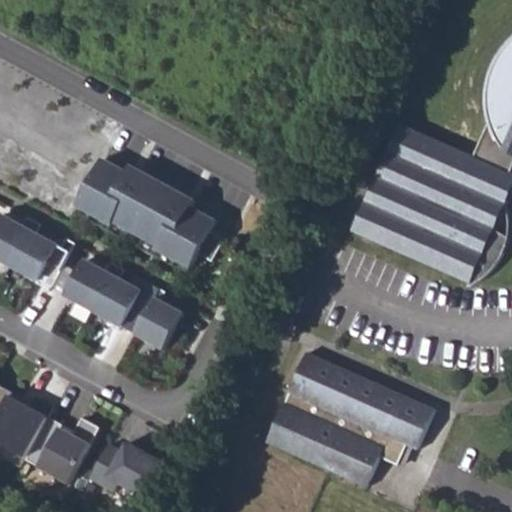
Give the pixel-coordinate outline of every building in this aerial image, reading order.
[(490,120),(473,157),(509,174),(511,165),(511,34),(500,46),(491,61),(485,76),(483,85),(483,97),(485,111),(490,120)] [(490,221),(509,174),(473,157),(407,127),(358,234),(461,281),(464,274),(471,277),(464,291),(467,290),(469,289),(472,286),(476,284),(479,281),(482,279),(485,276),(488,274),(488,273),(490,271),(494,266),(496,262),(500,256),(502,252),(503,251),(504,249),(505,248),(506,246),(507,244),(507,241),(508,239),(508,236),(508,235),(508,233),(490,221)] [(132,170),(129,176),(104,162),(79,209),(113,227),(115,224),(160,248),(158,251),(192,270),(200,256),(213,264),(225,242),(211,234),(217,223),(192,210),(196,204),(132,170)] [(0,261),(11,268),(31,233),(23,229),(2,217),(0,221),(0,261)] [(35,224),(28,220),(23,229),(31,233),(35,224)] [(35,224),(31,233),(38,236),(42,228),(35,224)] [(38,236),(31,233),(11,268),(40,283),(51,261),(59,248),(38,236)] [(65,269),(51,261),(40,283),(53,291),(65,269)] [(79,276),(67,298),(95,313),(114,278),(107,274),(86,263),(79,276)] [(119,269),(112,265),(107,274),(114,278),(119,269)] [(67,298),(79,276),(65,269),(53,291),(67,298)] [(119,269),(114,278),(121,282),(126,273),(119,269)] [(121,282),(114,278),(95,313),(123,329),(135,307),(142,293),(121,282)] [(161,291),(156,301),(161,304),(166,295),(161,291)] [(165,351),(184,316),(161,304),(156,301),(148,314),(137,336),(165,351)] [(123,329),(137,336),(148,314),(135,307),(123,329)] [(431,414),(303,355),(262,444),(361,490),(375,460),(391,467),(400,449),(413,455),(431,414)] [(23,399),(0,386),(0,443),(10,449),(4,460),(23,470),(28,462),(51,420),(55,410),(37,400),(31,410),(20,404),(23,399)] [(65,428),(51,420),(28,462),(72,486),(104,427),(86,417),(75,437),(63,430),(65,428)] [(124,453),(111,446),(92,481),(116,494),(120,485),(154,504),(173,469),(129,445),(124,453)]
